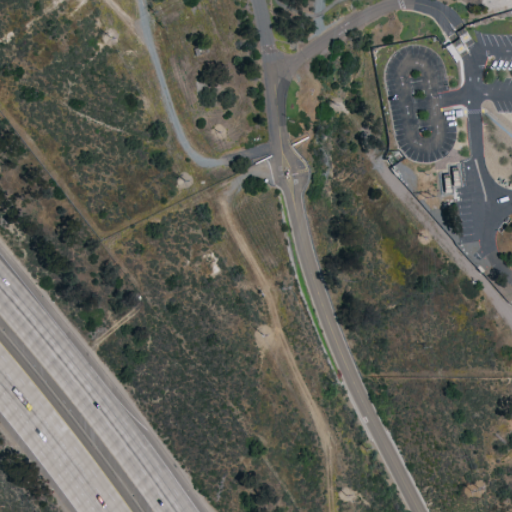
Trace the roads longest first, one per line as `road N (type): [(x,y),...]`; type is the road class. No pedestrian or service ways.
road 1 (motorway): [(0,373),(105,511)]
road 2 (motorway): [(98,392),(0,260)]
road 3 (motorway): [(98,392),(0,285)]
road 4 (motorway): [(179,511),(98,392)]
